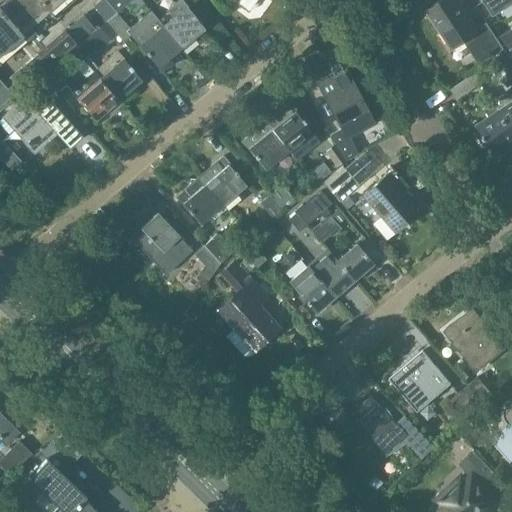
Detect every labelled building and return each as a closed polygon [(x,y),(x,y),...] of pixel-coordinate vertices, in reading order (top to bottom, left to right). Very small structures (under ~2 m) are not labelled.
[(39,0),(3,0),(0,3),(0,9),(27,41),(55,18),(39,0)] [(39,0),(55,18),(75,0),(39,0)] [(117,13),(105,0),(101,0),(93,7),(106,22),(117,13)] [(105,0),(117,13),(125,7),(126,6),(132,0),(105,0)] [(140,0),(132,0),(126,6),(132,13),(143,4),(140,0)] [(172,18),(162,26),(181,49),(203,30),(194,20),(196,18),(181,0),(167,13),(172,18)] [(465,44),(480,66),(504,50),(487,23),(477,30),(457,0),(446,0),(429,12),(454,51),(465,44)] [(511,0),(482,0),(494,17),(511,5),(511,0)] [(0,63),(27,41),(0,9),(0,63)] [(128,28),(133,34),(135,38),(159,67),(163,71),(184,53),(181,49),(162,26),(157,19),(150,11),(128,28)] [(96,32),(88,22),(91,19),(87,14),(83,17),(66,31),(78,46),(94,33),(96,32)] [(117,15),(107,23),(116,34),(123,43),(128,39),(133,34),(128,28),(117,15)] [(116,34),(107,23),(96,32),(94,33),(104,44),(116,34)] [(511,29),(498,39),(511,58),(511,57),(511,29)] [(51,69),(51,70),(53,68),(68,56),(75,50),(78,47),(65,32),(38,55),(51,69)] [(128,39),(123,43),(132,54),(137,50),(128,39)] [(75,50),(68,56),(75,65),(83,59),(75,50)] [(511,61),(506,53),(490,63),(507,88),(511,84),(511,61)] [(115,54),(94,72),(118,101),(140,82),(115,54)] [(33,84),(51,69),(38,55),(21,69),(33,84)] [(467,66),(459,71),(465,81),(473,75),(467,66)] [(0,112),(12,102),(33,84),(18,67),(8,76),(15,84),(7,90),(0,81),(0,112)] [(51,70),(44,76),(57,91),(58,93),(68,85),(53,68),(51,70)] [(344,68),(316,83),(340,126),(341,129),(328,136),(334,144),(345,160),(346,161),(358,154),(355,149),(350,139),(376,126),(368,111),(344,68)] [(118,101),(94,72),(72,91),(96,119),(118,101)] [(473,75),(465,81),(451,90),(458,100),(481,84),(474,74),(473,75)] [(33,85),(46,100),(57,91),(44,76),(37,82),(33,85)] [(492,102),(493,105),(495,104),(511,130),(511,101),(509,104),(502,95),(492,102)] [(79,136),(48,102),(38,110),(26,96),(1,117),(34,155),(57,134),(68,146),(79,136)] [(290,103),(266,122),(289,151),(298,144),(306,153),(321,141),(290,103)] [(511,130),(495,104),(493,105),(484,111),(488,117),(477,125),(499,157),(511,148),(511,130)] [(289,151),(266,122),(242,142),(265,170),(289,151)] [(334,144),(324,151),(335,167),(345,160),(334,144)] [(225,156),(201,176),(225,204),(229,210),(241,200),(236,194),(247,185),(239,176),(240,174),(225,156)] [(322,183),(332,195),(339,202),(344,197),(358,185),(342,166),(322,183)] [(392,170),(362,196),(395,233),(418,213),(402,194),(408,188),(392,170)] [(225,204),(201,176),(178,197),(193,215),(194,214),(202,224),(212,216),(216,221),(229,210),(225,204)] [(270,196),(283,212),(295,202),(282,186),(270,196)] [(326,209),(331,205),(320,192),(301,209),(299,208),(294,212),(295,214),(306,226),(320,214),(323,218),(329,213),(326,209)] [(259,204),(273,220),(283,212),(270,196),(259,204)] [(341,203),(346,209),(353,203),(348,197),(341,203)] [(143,231),(133,240),(166,276),(193,251),(187,245),(157,213),(141,228),(143,231)] [(295,214),(288,220),(299,233),(306,226),(295,214)] [(320,224),(311,231),(322,244),(331,236),(322,226),(320,224)] [(217,234),(204,246),(220,264),(239,247),(217,234)] [(239,249),(256,269),(267,261),(249,241),(239,249)] [(356,243),(336,260),(353,280),(373,263),(356,243)] [(220,264),(204,246),(194,255),(204,267),(198,275),(208,282),(220,264)] [(325,250),(308,265),(310,268),(334,296),(353,280),(336,260),(335,261),(325,250)] [(220,274),(236,293),(251,280),(235,261),(220,274)] [(310,268),(308,265),(288,282),(315,313),(334,296),(310,268)] [(185,290),(193,296),(201,285),(194,279),(185,290)] [(251,280),(236,293),(217,310),(236,330),(226,338),(242,356),(246,357),(250,356),(279,330),(260,308),(270,299),(251,280)] [(489,363),(505,350),(473,310),(446,332),(478,372),(489,363)] [(389,379),(418,413),(451,384),(423,350),(389,379)] [(478,377),(468,386),(484,405),(494,397),(478,377)] [(457,395),(459,398),(453,404),(466,419),(473,413),(474,414),(484,405),(468,386),(457,395)] [(333,422),(347,413),(335,394),(321,404),(333,422)] [(371,397),(351,416),(388,454),(389,455),(409,441),(424,457),(434,448),(406,417),(399,424),(398,425),(384,410),(371,397)] [(511,401),(510,402),(505,406),(503,412),(503,418),(507,424),(494,435),(496,438),(494,440),(495,441),(497,439),(511,455),(511,401)] [(0,412),(0,440),(5,446),(17,434),(11,427),(13,426),(0,412)] [(61,436),(53,445),(73,464),(80,456),(81,455),(77,451),(61,436)] [(0,459),(0,466),(7,473),(32,455),(18,441),(0,459)] [(436,511),(482,511),(495,500),(481,486),(494,473),(473,452),(459,465),(472,478),(436,511)] [(96,511),(84,501),(87,498),(46,460),(28,480),(58,508),(53,511),(96,511)] [(0,505),(2,508),(11,499),(0,488),(0,505)]
